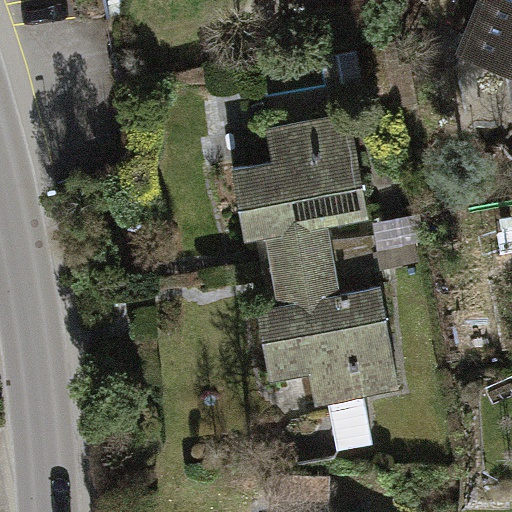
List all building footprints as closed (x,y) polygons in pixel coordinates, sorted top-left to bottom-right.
[(511,0),(485,0),(466,48),(511,67),(511,0)] [(269,231),(276,269),(333,258),(330,236),(327,220),(369,213),(352,114),(268,128),(274,161),(235,167),(246,235),(269,231)] [(373,235),(330,236),(333,258),(375,250),(373,235)] [(375,250),(333,258),(337,277),(378,265),(375,250)] [(337,277),(333,258),(276,269),(282,304),(259,308),(271,376),(311,369),(316,400),(331,397),(340,446),(373,441),(365,391),(399,385),(382,286),(339,293),(337,277)] [(329,511),(331,476),(273,473),(271,511),(329,511)]
